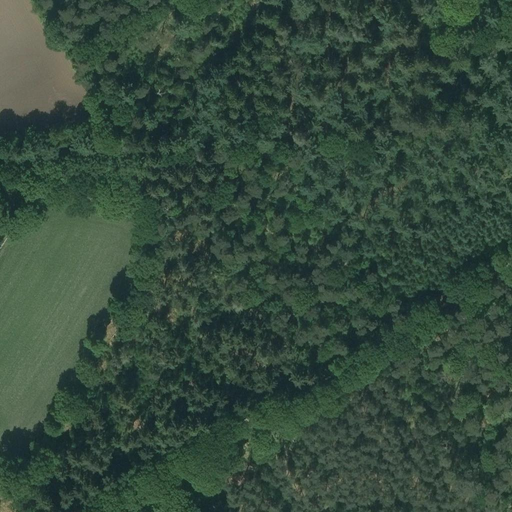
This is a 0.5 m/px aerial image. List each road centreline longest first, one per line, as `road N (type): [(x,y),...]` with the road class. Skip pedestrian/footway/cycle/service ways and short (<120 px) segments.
road 1 (track): [(511,118),(0,149)]
road 2 (track): [(104,511),(511,254)]
